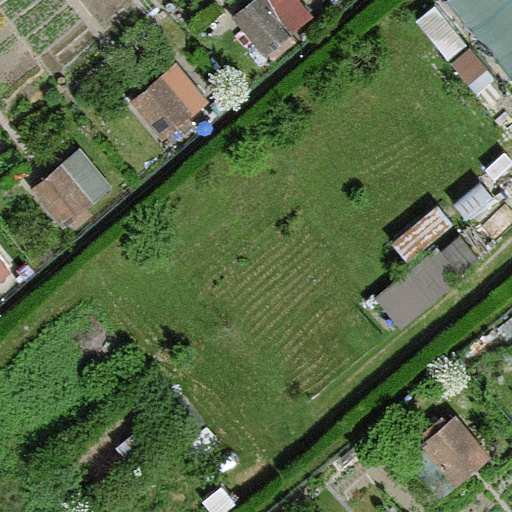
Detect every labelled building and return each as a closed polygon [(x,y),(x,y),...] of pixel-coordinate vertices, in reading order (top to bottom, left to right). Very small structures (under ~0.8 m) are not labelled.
[(269,0),(260,0),(239,17),(267,53),(294,31),(269,0)] [(511,0),(452,0),(511,61),(511,0)] [(163,79),(136,101),(165,136),(192,114),(163,79)] [(63,169),(37,191),(65,226),(92,204),(63,169)] [(446,246),(388,289),(409,318),(468,275),(446,246)] [(490,458),(460,422),(430,448),(459,483),(490,458)]
